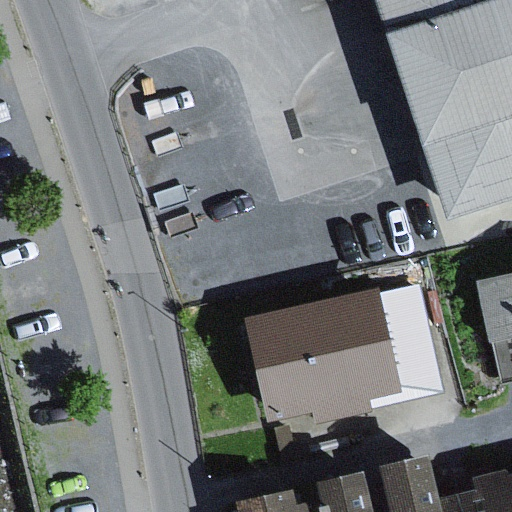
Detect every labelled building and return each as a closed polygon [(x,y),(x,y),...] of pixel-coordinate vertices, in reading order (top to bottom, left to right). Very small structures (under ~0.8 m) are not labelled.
[(511,0),(364,0),(440,230),(511,206),(511,0)] [(511,283),(476,291),(488,346),(511,341),(511,283)] [(370,300),(245,326),(265,426),(391,400),(385,371),(376,326),(370,300)] [(410,319),(376,326),(385,371),(419,364),(410,319)] [(452,511),(449,498),(433,502),(422,463),(369,477),(378,511),(452,511)] [(363,511),(357,481),(316,490),(320,511),(363,511)] [(511,511),(511,482),(449,498),(452,511),(511,511)] [(299,511),(299,510),(291,511),(290,511),(288,497),(229,511),(299,511)]
